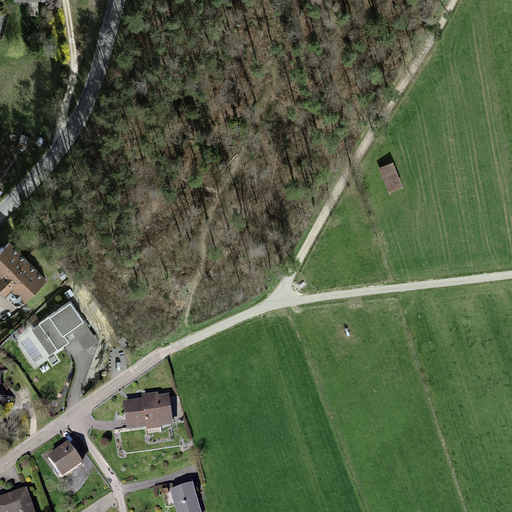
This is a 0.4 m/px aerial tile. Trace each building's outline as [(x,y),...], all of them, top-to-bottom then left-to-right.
[(392,163),(380,168),(391,193),(403,187),(392,163)] [(47,282),(10,245),(0,254),(0,275),(6,282),(0,287),(0,289),(10,299),(16,292),(26,302),(47,282)] [(81,323),(69,305),(40,325),(58,350),(67,343),(62,336),(81,323)] [(9,398),(0,388),(0,387),(0,410),(1,411),(9,398)] [(145,405),(126,408),(129,433),(174,428),(170,399),(160,400),(159,398),(144,400),(145,405)] [(69,450),(50,464),(63,482),(82,469),(69,450)] [(199,511),(193,488),(172,494),(176,511),(199,511)] [(32,511),(27,494),(0,502),(0,511),(32,511)]
